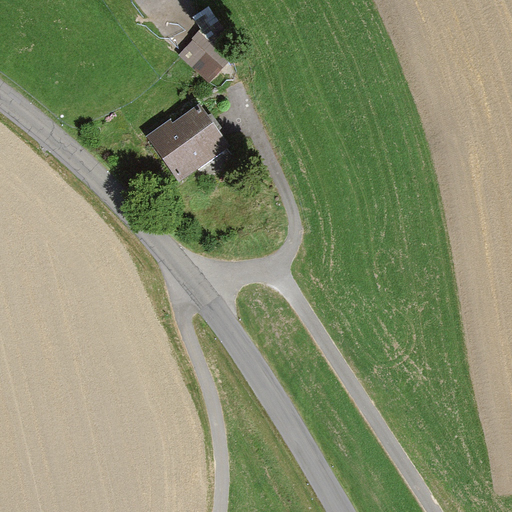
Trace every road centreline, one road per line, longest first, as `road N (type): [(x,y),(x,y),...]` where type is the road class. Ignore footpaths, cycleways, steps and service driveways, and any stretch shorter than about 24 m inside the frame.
road 1 (track): [(434,511),(294,294),(232,268),(181,298),(212,402),(223,464),(219,511)]
road 2 (tertiary): [(0,93),(118,187),(199,285),(338,511)]
